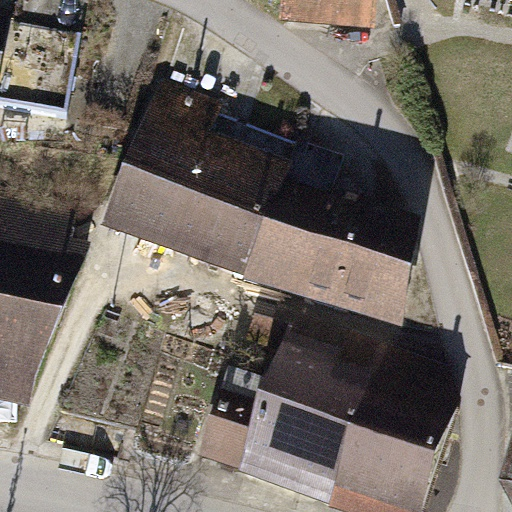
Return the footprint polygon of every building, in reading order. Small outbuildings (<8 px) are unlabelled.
[(378,0),(276,0),(275,19),(376,29),(378,0)] [(29,15),(0,10),(0,113),(11,115),(29,15)] [(225,103),(170,84),(118,233),(259,282),(298,170),(212,140),(225,103)] [(422,229),(296,183),(259,284),(385,330),(422,229)] [(83,247),(0,227),(0,400),(43,411),(83,247)] [(455,366),(305,311),(249,470),(355,511),(439,511),(475,406),(455,366)]
